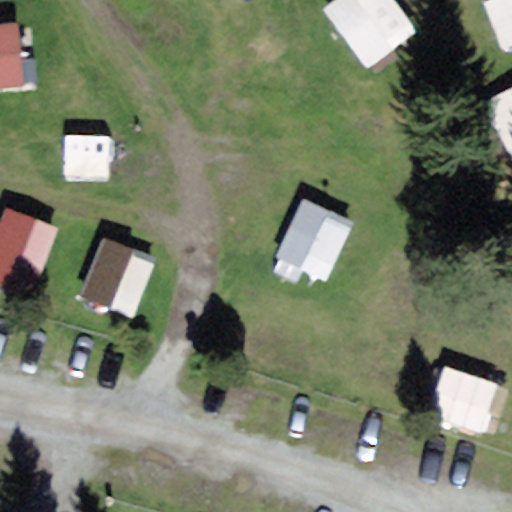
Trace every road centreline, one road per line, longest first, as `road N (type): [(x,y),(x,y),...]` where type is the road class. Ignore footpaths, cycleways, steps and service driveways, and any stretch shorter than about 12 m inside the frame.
road 1 (track): [(112,0),(192,107),(212,159),(157,431)]
road 2 (track): [(359,511),(101,408)]
